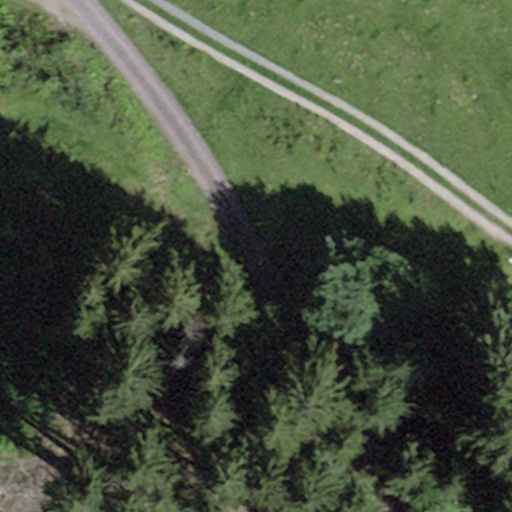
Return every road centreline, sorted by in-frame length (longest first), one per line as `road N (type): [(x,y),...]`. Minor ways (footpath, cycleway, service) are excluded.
road 1 (track): [(415,511),(265,248),(157,106),(93,0)]
road 2 (track): [(132,0),(511,241)]
